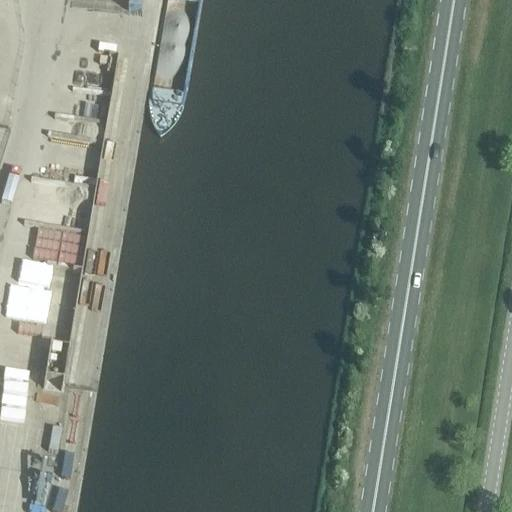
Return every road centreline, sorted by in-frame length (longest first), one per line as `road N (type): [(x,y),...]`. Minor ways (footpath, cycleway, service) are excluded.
road 1 (primary): [(370,511),(452,0)]
road 2 (unclassified): [(489,511),(511,365)]
